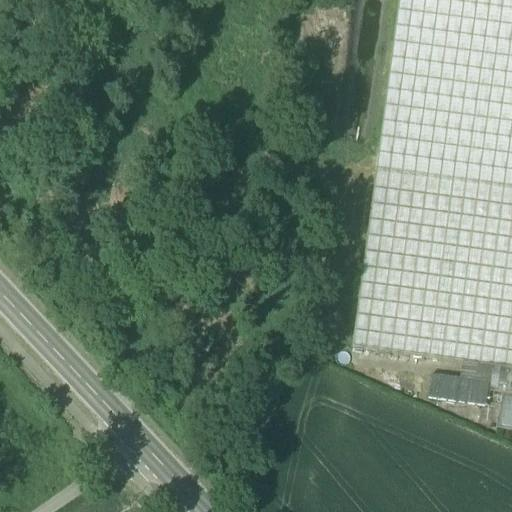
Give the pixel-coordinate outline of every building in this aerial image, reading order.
[(511,0),(398,0),(376,174),(511,192),(511,0)] [(492,370),(505,371),(511,318),(511,192),(376,174),(352,351),(461,366),(492,370)] [(490,387),(492,370),(461,366),(459,383),(490,387)] [(511,372),(505,371),(492,370),(490,387),(489,394),(502,395),(511,396),(511,372)] [(490,387),(459,383),(431,379),(428,401),(487,409),(489,394),(490,387)] [(511,434),(511,396),(502,395),(497,433),(511,434)]
